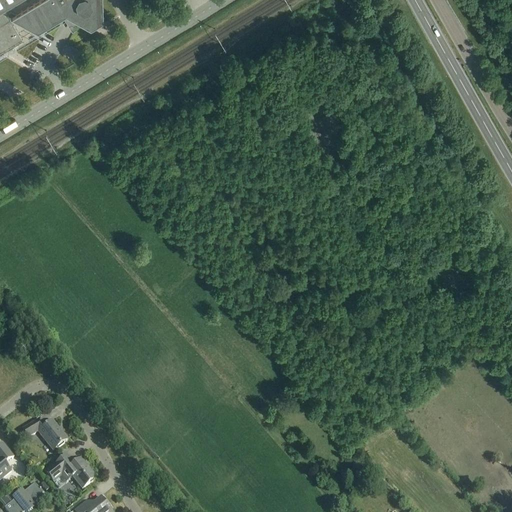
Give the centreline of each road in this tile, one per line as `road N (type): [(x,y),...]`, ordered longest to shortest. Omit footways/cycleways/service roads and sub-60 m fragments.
road 1 (unclassified): [(226,0),(0,137)]
road 2 (residential): [(135,511),(65,391),(35,387),(0,415)]
road 3 (secondary): [(414,0),(511,170)]
road 4 (unclassified): [(511,129),(437,0)]
